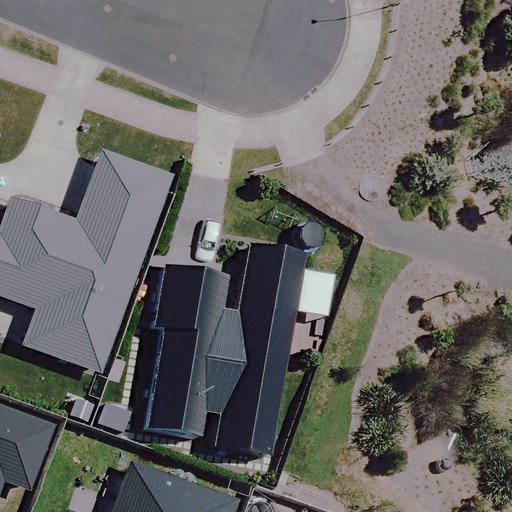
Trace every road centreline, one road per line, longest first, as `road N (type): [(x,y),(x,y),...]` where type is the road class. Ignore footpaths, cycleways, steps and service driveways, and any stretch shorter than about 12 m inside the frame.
road 1 (track): [(258,28),(302,163),(336,200),(400,233),(511,266)]
road 2 (residential): [(258,28),(51,0)]
